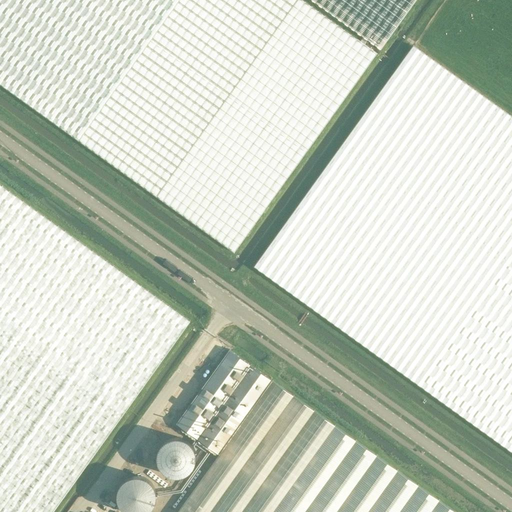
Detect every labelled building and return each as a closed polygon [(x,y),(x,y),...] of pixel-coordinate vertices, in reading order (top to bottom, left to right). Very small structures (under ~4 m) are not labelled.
[(0,0),(0,83),(235,252),(377,53),(367,47),(302,0),(0,0)] [(311,0),(380,49),(415,0),(311,0)] [(511,116),(413,45),(254,266),(511,451),(511,116)] [(0,511),(52,511),(96,452),(190,321),(0,185),(0,511)] [(224,346),(214,339),(204,354),(214,361),(224,346)] [(176,423),(219,454),(272,380),(229,350),(176,423)] [(456,511),(272,380),(219,454),(177,511),(456,511)] [(193,467),(193,463),(192,459),(190,456),(188,454),(185,451),(182,449),(179,447),(175,447),(171,447),(167,448),(164,449),(160,452),(157,456),(155,459),(154,462),(154,466),(154,471),(155,474),(157,478),(160,481),(162,483),(166,485),(169,486),(173,486),(176,486),(180,485),(183,484),(187,481),(190,478),(191,475),(193,471),(193,467)] [(151,474),(120,478),(123,511),(135,511),(156,510),(151,474)]
